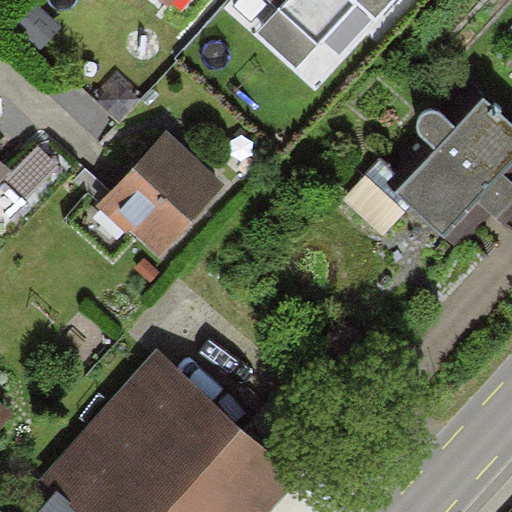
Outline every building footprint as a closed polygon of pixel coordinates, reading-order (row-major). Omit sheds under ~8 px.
[(157,0),(170,10),(178,0),(157,0)] [(233,0),(230,4),(298,69),(361,4),(377,19),(395,0),(233,0)] [(412,180),(384,154),(368,173),(445,241),(479,202),(499,219),(511,204),(511,176),(509,174),(511,170),(511,123),(483,98),(458,127),(442,113),(431,111),(422,116),(418,126),(420,135),(438,152),(412,180)] [(171,135),(102,209),(128,234),(133,232),(161,259),(228,188),(171,135)] [(0,167),(0,186),(10,177),(0,167)] [(346,320),(314,354),(354,393),(387,360),(346,320)] [(238,433),(152,357),(20,504),(28,511),(273,511),(297,486),(270,462),(238,433)] [(268,399),(238,433),(270,462),(300,428),(268,399)] [(0,431),(14,415),(0,402),(0,431)]
